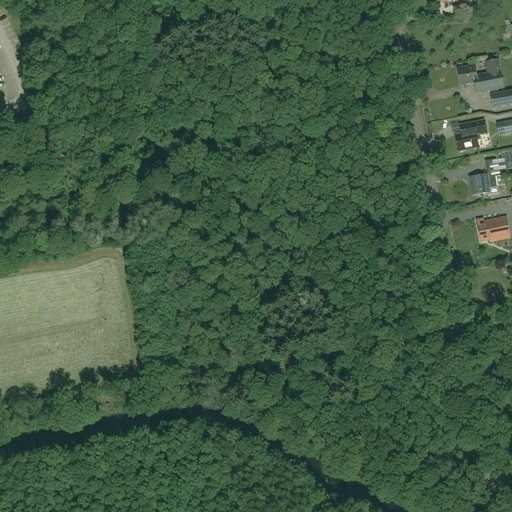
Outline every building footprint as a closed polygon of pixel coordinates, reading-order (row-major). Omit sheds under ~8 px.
[(488,73),(477,75),(475,65),(458,68),(461,85),(471,83),(470,82),(474,81),(477,93),(491,90),(492,94),(491,95),(493,107),(511,103),(511,90),(498,93),(498,89),(504,87),(501,70),(501,71),(498,59),(486,62),(488,73)] [(484,120),(460,125),(462,134),(456,135),(459,151),(478,147),(477,141),(479,140),(480,138),(479,134),(487,133),(484,120)] [(511,120),(497,124),(499,135),(511,132),(511,120)] [(506,157),(497,159),(500,176),(509,174),(506,157)] [(487,174),(469,177),(472,194),(490,192),(490,194),(498,193),(495,176),(488,177),(487,174)] [(483,218),(477,220),(481,242),(491,240),(492,242),(511,238),(507,216),(484,221),(483,218)]
